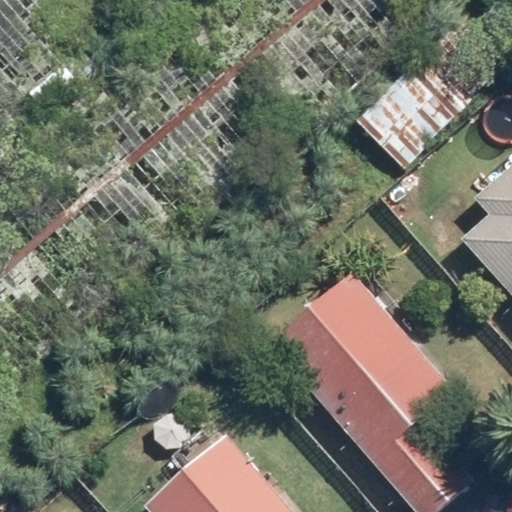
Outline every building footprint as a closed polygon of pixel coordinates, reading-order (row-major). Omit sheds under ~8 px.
[(0,0),(0,88),(104,0),(0,0)] [(223,0),(0,192),(0,374),(436,0),(223,0)] [(511,0),(495,0),(351,120),(404,184),(511,93),(511,0)] [(511,184),(484,210),(496,224),(470,246),(511,293),(511,184)] [(448,393),(357,291),(286,353),(377,456),(448,393)] [(264,511),(219,456),(158,506),(162,511),(264,511)]
